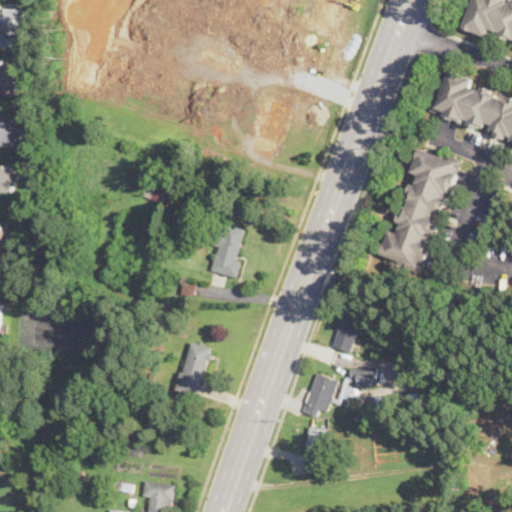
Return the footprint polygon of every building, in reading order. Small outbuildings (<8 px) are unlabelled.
[(340,0),(320,0),(312,23),(330,29),(340,0)] [(511,43),(511,0),(472,0),(463,26),(511,43)] [(0,46),(18,46),(18,6),(3,6),(3,17),(0,17),(0,46)] [(223,73),(230,56),(196,42),(189,59),(223,73)] [(0,81),(3,81),(3,94),(24,94),(25,73),(17,72),(17,62),(0,62),(0,81)] [(511,95),(473,83),(475,77),(447,68),(432,113),(511,138),(511,95)] [(253,148),(276,156),(293,107),(270,99),(253,148)] [(0,145),(22,145),(22,123),(13,123),(13,113),(0,113),(0,145)] [(462,161),(420,147),(383,257),(425,271),(462,161)] [(0,190),(14,190),(14,163),(0,163),(0,190)] [(0,243),(12,235),(0,219),(0,243)] [(246,227),(224,222),(218,244),(220,244),(214,269),(239,275),(243,259),(239,258),(246,227)] [(363,320),(345,314),(334,343),(352,350),(363,320)] [(180,388),(202,394),(214,346),(192,340),(180,388)] [(379,384),(379,366),(352,366),(352,384),(379,384)] [(306,408),(329,415),(340,377),(317,370),(306,408)] [(377,407),(392,405),(390,394),(375,396),(377,407)] [(324,456),(330,428),(311,424),(306,452),(324,456)] [(168,511),(174,511),(176,482),(146,480),(145,495),(151,495),(150,511),(168,511)]
